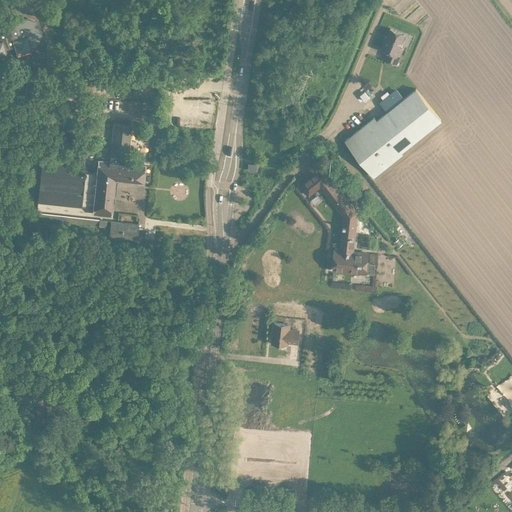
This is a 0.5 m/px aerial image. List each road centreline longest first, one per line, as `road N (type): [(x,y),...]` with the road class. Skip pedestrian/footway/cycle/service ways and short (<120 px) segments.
road 1 (secondary): [(191,511),(254,0)]
road 2 (unknown): [(177,503),(143,449),(0,275)]
